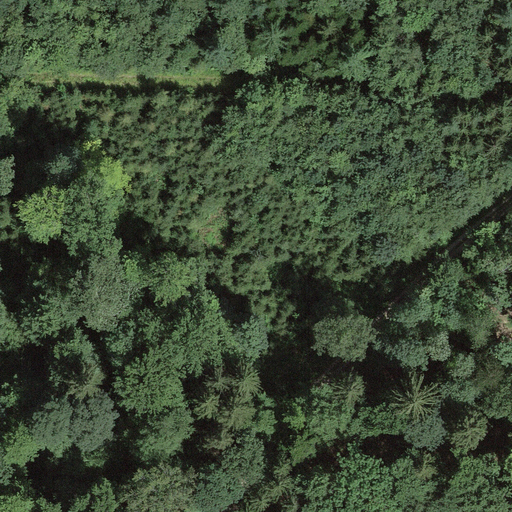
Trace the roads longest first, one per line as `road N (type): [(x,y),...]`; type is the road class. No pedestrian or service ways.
road 1 (track): [(0,73),(511,95)]
road 2 (track): [(511,198),(270,447),(220,511)]
